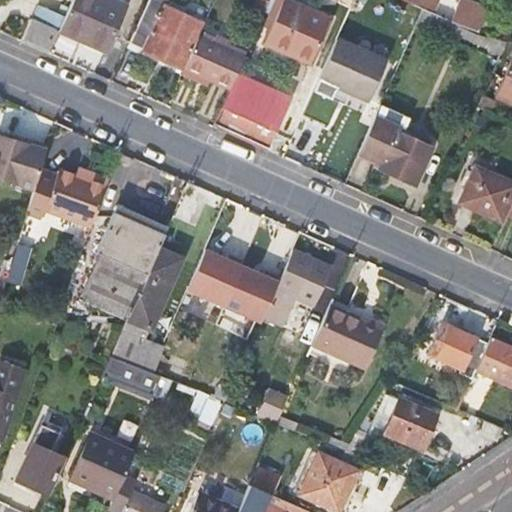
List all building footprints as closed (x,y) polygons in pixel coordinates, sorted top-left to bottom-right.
[(30,18),(20,41),(48,54),(58,30),(71,0),(63,0),(57,13),(45,8),(39,22),(30,18)] [(125,0),(71,0),(58,30),(102,50),(125,0)] [(146,0),(128,42),(183,68),(183,66),(196,38),(203,23),(165,5),(166,0),(146,0)] [(328,21),(282,1),(282,0),(274,0),(268,13),(276,17),(265,42),(310,62),(328,21)] [(353,0),(351,5),(363,11),(368,0),(353,0)] [(441,0),(438,12),(450,15),(454,0),(441,0)] [(470,0),(462,0),(452,24),(460,27),(476,35),(488,8),(470,0)] [(394,44),(404,49),(416,23),(421,10),(412,6),(394,44)] [(454,40),(460,27),(452,24),(421,10),(416,23),(454,40)] [(511,22),(511,20),(502,17),(499,27),(509,31),(511,22)] [(386,61),(337,37),(319,77),(368,100),(386,61)] [(183,66),(231,87),(237,74),(243,59),(196,38),(183,66)] [(511,58),(494,99),(511,107),(511,105),(511,58)] [(290,97),(237,74),(231,87),(214,124),(228,130),(267,147),(290,97)] [(430,147),(373,121),(358,153),(382,165),(380,169),(413,183),(430,147)] [(0,174),(35,185),(39,170),(45,149),(8,139),(9,135),(0,132),(0,174)] [(80,167),(76,178),(89,183),(93,172),(80,167)] [(460,203),(501,221),(511,196),(511,182),(476,167),(460,203)] [(44,210),(91,229),(109,178),(93,172),(89,183),(76,178),(59,171),(57,176),(39,170),(35,185),(26,214),(40,219),(44,210)] [(99,253),(146,274),(159,247),(167,227),(117,205),(96,252),(99,253)] [(183,258),(159,247),(146,274),(127,319),(151,330),(183,258)] [(228,260),(206,250),(188,290),(225,306),(242,266),(244,261),(229,255),(228,260)] [(331,267),(293,250),(281,278),(264,316),(283,325),(295,298),(313,306),(331,267)] [(79,298),(127,319),(146,274),(99,253),(79,298)] [(47,263),(24,254),(14,281),(38,290),(47,263)] [(264,276),(242,266),(225,306),(261,321),(264,316),(281,278),(265,272),(264,276)] [(383,330),(329,304),(311,343),(365,367),(383,330)] [(72,353),(84,323),(69,321),(61,348),(72,353)] [(464,371),(449,405),(459,409),(476,370),(486,348),(476,343),(477,339),(441,323),(427,354),(464,371)] [(165,348),(122,329),(111,354),(154,372),(165,348)] [(511,347),(490,337),(486,348),(476,370),(511,387),(511,347)] [(192,361),(165,348),(154,372),(166,377),(181,383),(192,361)] [(0,432),(19,372),(0,365),(0,432)] [(253,405),(229,393),(225,402),(250,412),(253,405)] [(437,415),(422,408),(424,403),(416,399),(413,404),(398,398),(384,432),(421,448),(437,415)] [(220,405),(209,400),(200,419),(211,423),(220,405)] [(375,424),(365,417),(344,451),(362,458),(375,439),(369,435),(375,424)] [(70,479),(112,498),(122,475),(133,452),(90,433),(70,479)] [(16,478),(49,494),(65,459),(31,443),(16,478)] [(356,471),(318,454),(300,493),(338,510),(356,471)] [(162,511),(166,504),(131,489),(135,481),(122,475),(112,498),(107,509),(115,511),(162,511)] [(259,511),(271,493),(249,483),(237,510),(236,511),(259,511)] [(189,511),(236,511),(237,510),(199,492),(189,511)] [(311,511),(271,493),(259,511),(311,511)]
